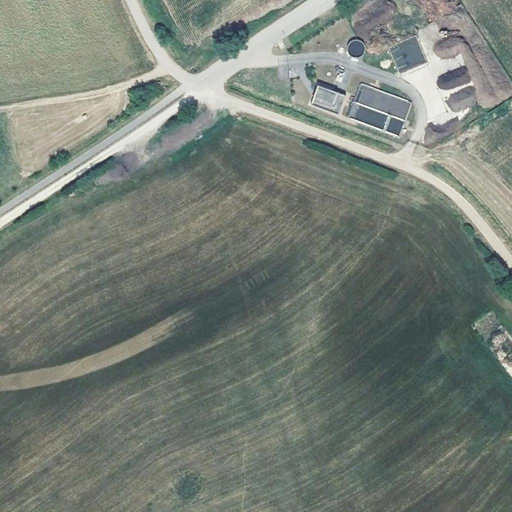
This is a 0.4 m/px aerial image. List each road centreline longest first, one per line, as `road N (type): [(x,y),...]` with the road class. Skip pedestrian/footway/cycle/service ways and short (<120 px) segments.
road 1 (track): [(511,265),(431,181),(195,85)]
road 2 (unclassified): [(334,0),(195,85)]
